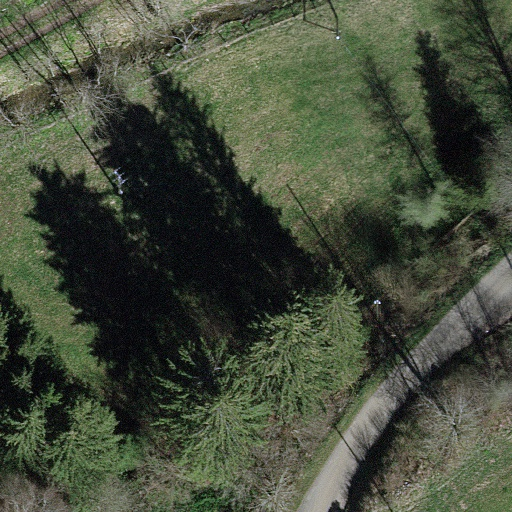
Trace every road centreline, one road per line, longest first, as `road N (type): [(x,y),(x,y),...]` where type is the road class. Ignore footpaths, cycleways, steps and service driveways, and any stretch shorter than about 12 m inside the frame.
road 1 (unclassified): [(323,511),(364,428),(511,270)]
road 2 (track): [(0,64),(108,0)]
